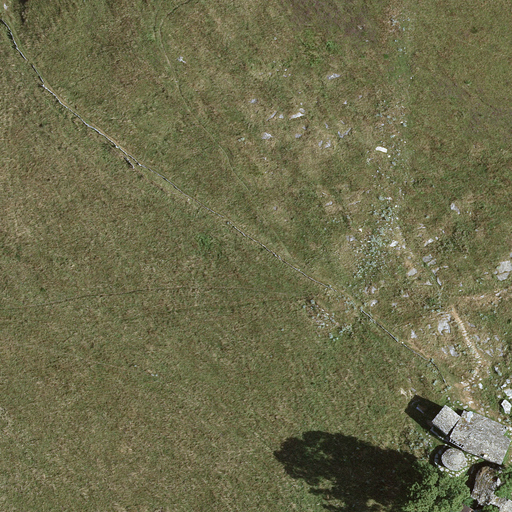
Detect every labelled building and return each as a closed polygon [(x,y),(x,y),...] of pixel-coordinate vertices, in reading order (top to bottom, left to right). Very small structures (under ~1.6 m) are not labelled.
[(431,424),(444,436),(458,418),(443,406),(431,424)] [(461,410),(458,418),(448,442),(499,464),(510,439),(502,436),(505,429),(461,410)] [(462,459),(461,456),(459,453),(456,451),(453,450),(450,450),(447,451),(445,453),(443,456),(442,459),(442,463),(444,466),(446,468),(449,470),(452,470),(456,469),(458,468),(461,465),(462,462),(462,459)] [(506,492),(510,475),(479,467),(468,497),(485,507),(488,503),(498,509),(496,511),(511,511),(511,503),(505,500),(504,501),(493,496),(495,489),(506,492)] [(473,511),(455,501),(448,511),(473,511)]
